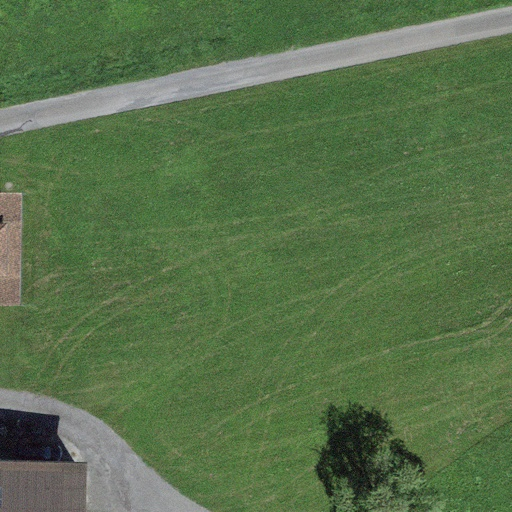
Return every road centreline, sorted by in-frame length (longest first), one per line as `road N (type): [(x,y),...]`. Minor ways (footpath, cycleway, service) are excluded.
road 1 (residential): [(511,13),(151,85),(0,95)]
road 2 (unknown): [(0,395),(53,412),(71,429),(97,511)]
